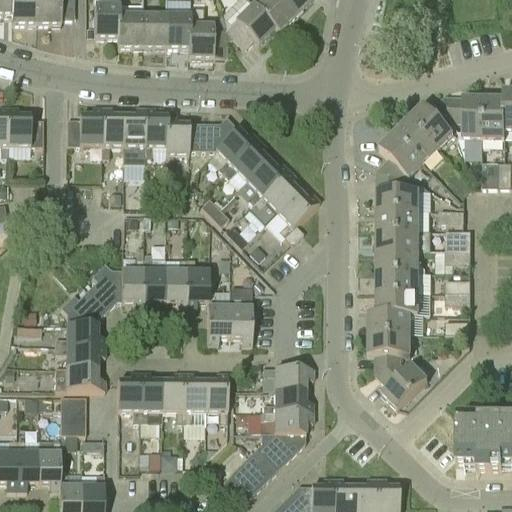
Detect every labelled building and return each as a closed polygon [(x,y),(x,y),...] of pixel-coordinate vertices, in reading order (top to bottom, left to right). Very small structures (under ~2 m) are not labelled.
[(0,0),(0,21),(11,22),(12,22),(12,0),(0,0)] [(11,22),(11,31),(35,31),(35,0),(12,0),(12,22),(11,22)] [(35,0),(35,31),(60,32),(60,26),(72,26),(72,0),(35,0)] [(274,35),(274,36),(277,39),(294,22),(272,0),(268,0),(255,13),(252,9),(251,10),(255,15),(255,16),(274,35)] [(272,0),(294,22),(316,0),(272,0)] [(225,38),(225,47),(232,45),(244,57),(253,48),(257,52),(274,36),(274,35),(255,16),(255,15),(251,10),(226,36),(221,22),(220,23),(225,38)] [(93,45),(118,46),(118,20),(118,12),(94,12),(93,35),(93,44),(93,45)] [(189,14),(188,21),(188,56),(187,65),(225,65),(225,47),(225,38),(220,23),(213,25),(213,31),(203,31),(204,14),(189,14)] [(117,54),(141,55),(141,21),(118,20),(118,46),(117,54)] [(141,55),(164,55),(165,21),(141,21),(141,55)] [(165,21),(164,55),(188,56),(188,21),(165,21)] [(85,35),(85,44),(93,44),(93,35),(85,35)] [(504,105),(504,138),(505,138),(511,138),(511,96),(502,96),(502,105),(504,105)] [(454,140),(448,134),(454,129),(443,104),(430,117),(424,110),(408,125),(438,156),(454,140)] [(461,129),(461,147),(482,147),(482,104),(443,104),(454,129),(461,129)] [(482,104),(482,147),(505,147),(505,138),(504,138),(504,105),(502,105),(482,104)] [(7,154),(42,154),(42,127),(30,127),(30,123),(17,123),(17,115),(7,115),(7,154)] [(65,154),(101,154),(101,115),(91,115),(91,123),(78,123),(78,127),(66,127),(65,154)] [(108,154),(122,155),(123,123),(111,123),(111,115),(101,115),(101,154),(101,165),(108,165),(108,154)] [(144,171),(144,165),(144,115),(134,115),(134,123),(123,123),(122,155),(122,171),(144,171)] [(164,173),(166,173),(167,123),(154,123),(154,116),(144,115),(144,165),(152,165),(152,167),(164,167),(164,173)] [(173,162),(188,162),(188,131),(176,131),(176,123),(167,123),(166,173),(173,173),(173,162)] [(188,157),(212,158),(235,135),(225,124),(218,131),(188,131),(188,162),(188,157)] [(423,170),(438,156),(408,125),(393,140),(423,170)] [(217,176),(223,181),(258,147),(251,140),(245,145),(235,135),(212,158),(213,158),(224,169),(217,176)] [(408,183),(409,185),(423,170),(393,140),(379,154),(389,165),(376,178),(376,179),(401,189),(403,188),(408,183)] [(234,200),(236,198),(267,167),(259,159),(265,154),(258,147),(223,181),(227,186),(224,189),(234,200)] [(498,194),(511,195),(511,194),(511,193),(511,175),(511,176),(511,154),(511,153),(505,154),(505,161),(504,161),(504,170),(498,169),(498,194)] [(482,194),(498,194),(498,169),(504,170),(504,161),(494,160),(494,166),(490,166),(490,168),(482,168),(482,194)] [(248,207),(252,212),(288,177),(281,170),(275,176),(267,167),(236,198),(247,208),(248,207)] [(263,232),(275,220),(298,198),(289,190),(295,185),(288,177),(252,212),(248,217),(263,232)] [(456,178),(447,187),(463,203),(472,194),(456,178)] [(419,196),(425,196),(425,192),(411,192),(403,188),(401,189),(376,179),(376,218),(419,218),(419,196)] [(122,190),(122,211),(133,211),(133,190),(122,190)] [(283,244),(295,232),(319,209),(311,201),(306,207),(298,198),(275,220),(285,231),(277,238),(283,244)] [(110,199),(110,209),(120,209),(120,199),(110,199)] [(154,205),(153,216),(162,216),(163,206),(160,206),(160,203),(156,203),(156,206),(154,205)] [(200,213),(210,224),(218,215),(208,205),(200,213)] [(185,207),(176,207),(176,218),(185,218),(185,207)] [(218,215),(210,224),(220,234),(228,225),(218,215)] [(376,238),(419,238),(419,218),(376,218),(376,238)] [(438,218),(438,231),(463,231),(463,218),(438,218)] [(135,223),(124,223),(124,234),(135,234),(135,223)] [(166,223),(166,233),(174,233),(174,223),(166,223)] [(295,232),(283,244),(291,252),(303,240),(295,232)] [(434,260),(470,259),(470,237),(445,237),(445,257),(434,257),(434,260)] [(376,238),(376,259),(419,259),(431,259),(431,238),(419,238),(376,238)] [(240,239),(232,246),(240,254),(248,247),(240,239)] [(253,251),(247,257),(256,267),(263,260),(253,251)] [(132,316),(142,316),(143,266),(142,266),(143,253),(134,253),(134,266),(135,266),(135,276),(120,276),(120,277),(116,277),(115,308),(132,309),(132,316)] [(376,280),(419,280),(419,259),(376,259),(376,280)] [(454,279),(454,272),(470,272),(470,259),(434,260),(434,279),(454,279)] [(228,279),(229,265),(216,265),(216,277),(216,279),(228,279)] [(152,309),(164,309),(165,276),(165,266),(143,266),(142,316),(152,316),(152,309)] [(175,317),(185,317),(186,266),(178,266),(178,276),(165,276),(164,309),(176,309),(175,317)] [(208,303),(208,302),(208,278),(208,276),(193,276),(193,266),(186,266),(185,317),(195,317),(196,309),(206,309),(207,309),(207,303),(208,303)] [(106,318),(115,308),(116,277),(111,277),(104,270),(91,284),(93,286),(86,293),(88,295),(86,297),(106,318)] [(376,300),(419,300),(419,280),(376,280),(376,300)] [(445,299),(470,300),(470,287),(445,287),(445,299)] [(253,300),(261,300),(261,292),(253,292),(253,300)] [(66,327),(97,327),(106,318),(86,297),(78,306),(73,302),(60,315),(66,321),(66,327)] [(445,310),(445,312),(470,312),(470,300),(445,299),(445,301),(440,301),(440,299),(437,299),(437,310),(445,310)] [(376,320),(423,320),(431,320),(430,300),(419,300),(376,300),(376,320)] [(217,345),(228,345),(229,312),(215,312),(215,302),(208,302),(208,303),(207,303),(207,309),(206,309),(206,353),(217,353),(217,345)] [(229,312),(228,345),(240,345),(240,353),(251,353),(251,303),(243,303),(243,312),(229,312)] [(368,341),(410,341),(423,341),(423,320),(376,320),(368,320),(368,341)] [(55,354),(104,354),(104,344),(97,344),(97,327),(66,327),(66,331),(65,331),(65,346),(55,346),(55,354)] [(445,338),(445,341),(470,341),(470,328),(439,328),(439,338),(445,338)] [(17,342),(41,342),(41,333),(17,333),(17,342)] [(375,380),(403,368),(403,362),(410,362),(410,341),(368,341),(368,362),(375,362),(375,380)] [(65,375),(96,376),(96,364),(104,364),(104,354),(55,354),(55,360),(65,360),(65,375)] [(403,368),(375,380),(388,394),(381,400),(397,416),(427,386),(411,370),(408,374),(403,369),(403,368)] [(14,375),(3,375),(3,386),(14,386),(14,375)] [(54,389),(54,398),(104,398),(104,387),(96,387),(96,376),(65,375),(65,389),(54,389)] [(273,398),(304,398),(304,387),(312,387),(312,376),(262,376),(262,398),(273,398)] [(131,430),(139,430),(139,380),(129,380),(129,388),(117,388),(116,419),(131,419),(131,430)] [(161,430),(161,419),(161,388),(149,388),(149,380),(139,380),(139,430),(161,430)] [(175,430),(182,430),(182,380),(173,380),(173,388),(161,388),(161,419),(175,419),(175,430)] [(204,430),(204,419),(204,388),(192,388),(192,380),(182,380),(182,430),(204,430)] [(218,430),(227,430),(226,381),(216,381),(216,388),(204,388),(204,419),(218,420),(218,430)] [(263,419),(312,420),(312,410),(304,410),(304,398),(273,398),(273,412),(263,412),(263,419)] [(38,404),(38,417),(51,416),(51,404),(38,404)] [(60,416),(85,417),(85,404),(60,404),(60,416)] [(24,418),(37,418),(37,405),(24,405),(24,418)] [(60,429),(85,429),(85,417),(60,416),(60,429)] [(247,432),(247,419),(233,418),(233,432),(247,432)] [(260,440),(304,442),(304,430),(312,430),(312,420),(263,419),(262,427),(259,427),(259,440),(260,440)] [(60,429),(60,442),(63,442),(76,442),(85,442),(85,429),(60,429)] [(511,431),(456,431),(455,470),(476,471),(476,477),(502,477),(502,471),(511,470),(511,431)] [(252,459),(274,480),(304,450),(304,442),(260,440),(260,451),(252,459)] [(76,458),(76,442),(63,442),(63,458),(76,458)] [(5,498),(15,498),(15,447),(8,447),(8,458),(0,457),(0,490),(5,490),(5,498)] [(25,490),(37,490),(37,458),(23,458),(23,447),(15,447),(15,498),(25,498),(25,490)] [(60,482),(60,481),(60,448),(52,448),(52,458),(37,458),(37,490),(48,490),(49,498),(58,498),(59,498),(59,482),(60,482)] [(103,448),(82,448),(82,459),(102,460),(103,448)] [(160,475),(175,476),(175,462),(175,461),(169,461),(169,455),(161,454),(160,475)] [(206,467),(218,455),(206,455),(206,467)] [(200,457),(188,464),(195,474),(206,467),(200,457)] [(274,480),(252,459),(222,489),(244,510),(274,480)] [(145,475),(159,475),(159,465),(145,465),(145,475)] [(80,511),(80,491),(67,491),(67,481),(60,481),(60,482),(59,482),(59,498),(58,498),(58,511),(80,511)] [(80,491),(80,511),(103,511),(103,482),(95,482),(95,491),(80,491)] [(332,511),(332,486),(322,486),(322,494),(309,494),(309,511),(332,511)] [(353,511),(354,494),(342,494),(342,486),(332,486),(332,511),(353,511)] [(375,511),(375,486),(365,486),(365,494),(354,494),(353,511),(375,511)] [(397,511),(398,494),(386,494),(385,486),(375,486),(375,511),(397,511)] [(309,511),(309,494),(296,494),(277,511),(309,511)]
